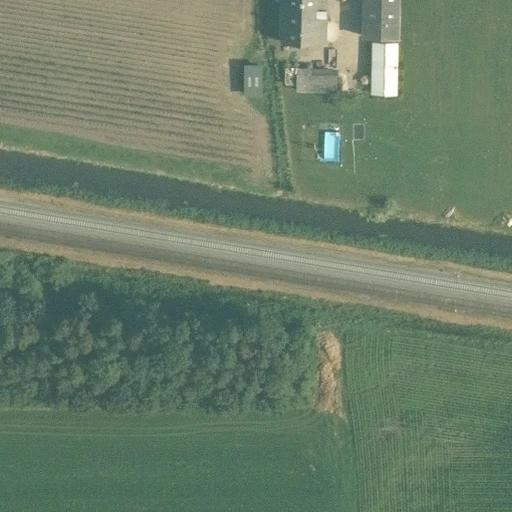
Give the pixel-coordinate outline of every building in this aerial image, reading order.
[(282,0),(282,42),(324,43),(325,0),(282,0)] [(398,0),(363,0),(362,35),(398,36),(398,0)] [(396,92),(397,42),(373,42),(372,92),(396,92)] [(262,95),(261,65),(243,65),(244,95),(262,95)] [(335,92),(336,74),(296,74),(296,68),(285,68),(285,84),(296,84),(295,91),(335,92)]
